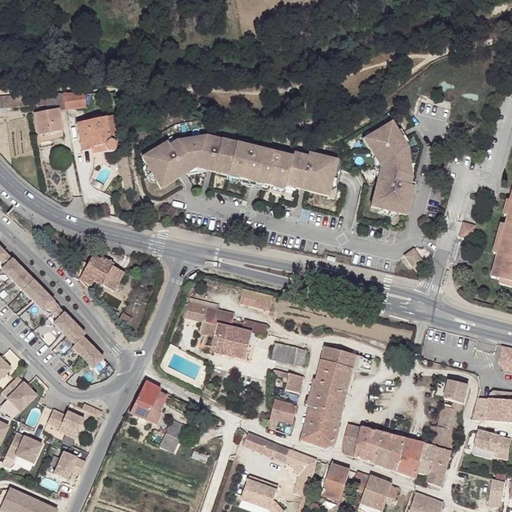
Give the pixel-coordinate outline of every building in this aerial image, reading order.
[(28,94),(23,95),(26,107),(45,106),(46,112),(58,110),(59,112),(66,111),(63,94),(44,94),(37,94),(31,94),(28,94)] [(84,94),(63,94),(66,111),(86,108),(84,94)] [(23,95),(5,96),(6,108),(26,107),(23,95)] [(59,112),(58,110),(34,114),(38,136),(62,132),(63,131),(59,112)] [(107,118),(76,124),(82,152),(91,150),(92,155),(108,152),(115,143),(116,143),(111,117),(107,118)] [(392,123),(363,140),(380,168),(371,207),(406,216),(414,187),(410,186),(411,178),(407,148),(403,141),(399,135),(392,123)] [(62,132),(39,136),(41,143),(63,138),(62,132)] [(167,142),(141,158),(148,169),(155,179),(161,189),(196,168),(284,190),(285,186),(328,197),(330,190),(335,168),(337,161),(308,154),(307,157),(293,154),(292,158),(207,137),(176,141),(169,146),(167,142)] [(130,177),(127,157),(116,159),(120,179),(123,179),(130,177)] [(338,168),(335,168),(330,190),(332,191),(336,188),(340,172),(338,168)] [(155,179),(148,169),(146,170),(145,174),(149,180),(152,181),(155,179)] [(133,189),(130,177),(123,179),(125,191),(133,189)] [(511,201),(511,202),(508,201),(504,216),(507,217),(505,225),(501,224),(493,254),(497,255),(491,278),(500,280),(499,284),(511,287),(511,201)] [(472,240),(476,224),(463,221),(459,236),(472,240)] [(423,262),(414,249),(404,256),(414,269),(417,273),(426,265),(423,262)] [(114,264),(101,257),(100,259),(93,255),(88,263),(79,280),(80,281),(88,289),(88,290),(94,281),(113,292),(124,273),(113,267),(114,264)] [(23,294),(34,284),(7,257),(1,263),(6,268),(2,272),(23,294)] [(88,263),(84,260),(75,275),(80,278),(88,263)] [(48,310),(53,316),(59,311),(60,310),(34,284),(23,294),(44,314),(48,310)] [(240,304),(270,311),(273,296),(244,290),(240,304)] [(235,314),(189,304),(186,319),(204,323),(217,326),(215,337),(212,347),(238,353),(237,358),(246,360),(252,334),(258,335),(265,336),(268,326),(245,320),(244,322),(233,320),(235,314)] [(53,326),(74,348),(85,338),(59,311),(53,316),(52,317),(58,323),(53,326)] [(132,319),(122,314),(119,320),(128,326),(132,319)] [(217,326),(204,323),(201,334),(215,337),(217,326)] [(256,346),(258,335),(252,334),(250,345),(256,346)] [(74,348),(71,351),(97,378),(108,368),(82,341),(74,348)] [(298,348),(275,344),(272,360),(295,365),(305,367),(308,351),(298,349),(298,348)] [(211,352),(237,358),(238,353),(212,347),(211,352)] [(373,360),(325,347),(321,360),(353,369),(359,371),(360,368),(370,371),(373,360)] [(511,372),(511,349),(502,347),(499,370),(511,372)] [(0,382),(11,372),(0,360),(0,382)] [(353,369),(321,360),(316,380),(331,383),(329,390),(347,393),(353,369)] [(304,378),(274,370),(272,372),(272,375),(289,379),(285,391),(300,394),(304,378)] [(38,397),(18,378),(2,394),(21,413),(38,397)] [(331,383),(316,380),(310,407),(324,411),(323,418),(340,422),(347,393),(329,390),(331,383)] [(468,385),(449,381),(444,399),(455,403),(463,405),(468,385)] [(161,390),(145,382),(134,405),(130,414),(156,424),(161,414),(159,413),(151,410),(160,392),(161,390)] [(168,396),(160,392),(151,410),(159,413),(168,396)] [(486,421),(488,399),(478,398),(472,420),(486,421)] [(511,401),(488,399),(486,421),(511,423),(511,401)] [(297,406),(275,400),(268,428),(275,431),(278,421),(292,425),(297,406)] [(454,410),(442,407),(432,447),(425,445),(418,473),(429,476),(433,464),(446,467),(463,405),(455,403),(454,410)] [(96,416),(98,411),(85,405),(83,410),(96,416)] [(324,411),(310,407),(302,440),(317,446),(325,448),(326,448),(333,446),(334,445),(340,422),(323,418),(324,411)] [(67,417),(55,412),(49,425),(61,430),(60,433),(77,440),(86,421),(68,413),(67,417)] [(167,431),(161,428),(159,432),(154,430),(153,432),(164,437),(178,444),(186,426),(171,420),(167,431)] [(10,427),(0,422),(0,445),(1,446),(10,427)] [(362,428),(348,425),(342,447),(345,454),(354,457),(362,428)] [(383,434),(362,428),(354,457),(375,465),(379,448),(383,434)] [(511,440),(478,432),(474,447),(496,453),(495,457),(508,460),(511,440)] [(43,445),(17,434),(7,456),(15,460),(17,457),(35,465),(43,445)] [(290,450),(249,434),(243,446),(271,458),(272,457),(285,462),(290,450)] [(405,440),(383,434),(379,448),(401,454),(405,440)] [(178,444),(164,437),(160,446),(174,453),(178,444)] [(425,445),(405,440),(401,454),(396,472),(416,480),(418,473),(425,445)] [(401,454),(379,448),(375,465),(396,472),(401,454)] [(290,450),(285,462),(300,467),(304,469),(314,472),(317,460),(290,450)] [(78,459),(65,453),(55,474),(68,480),(72,472),(80,475),(85,463),(78,459)] [(446,467),(433,464),(429,476),(427,483),(441,488),(446,467)] [(350,471),(331,465),(327,480),(322,478),(317,495),(340,502),(350,471)] [(314,472),(304,469),(299,487),(309,489),(314,472)] [(370,477),(357,472),(352,488),(365,493),(370,477)] [(259,481),(249,477),(241,500),(270,510),(273,502),(278,487),(268,484),(267,487),(258,484),(259,481)] [(392,485),(370,477),(358,510),(363,511),(382,511),(391,486),(392,485)] [(504,482),(492,479),(488,505),(500,507),(504,482)] [(399,489),(391,486),(388,498),(395,500),(399,489)] [(57,511),(10,489),(0,508),(0,509),(5,511),(57,511)] [(440,511),(444,503),(416,493),(409,511),(440,511)] [(325,511),(336,505),(327,501),(323,504),(317,508),(318,508),(318,509),(318,510),(318,511),(322,509),(324,511),(325,511)] [(282,511),(275,502),(273,502),(270,510),(271,511),(282,511)]
